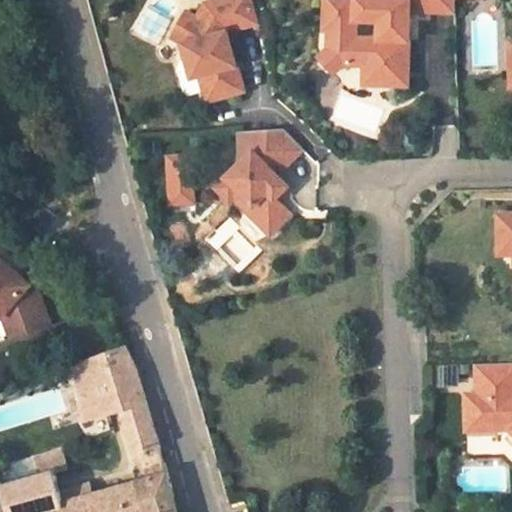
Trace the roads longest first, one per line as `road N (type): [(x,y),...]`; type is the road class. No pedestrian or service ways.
road 1 (unclassified): [(132,254),(208,511)]
road 2 (unclassified): [(62,0),(132,254)]
road 3 (unclassified): [(0,187),(87,247),(132,254)]
